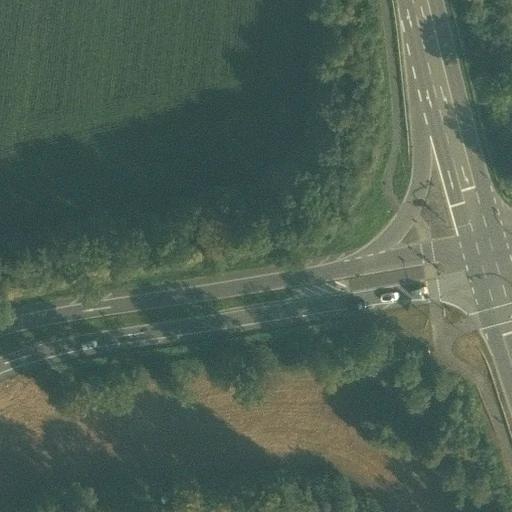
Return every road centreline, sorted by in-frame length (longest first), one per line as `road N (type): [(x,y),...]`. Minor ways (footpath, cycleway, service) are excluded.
road 1 (motorway): [(0,365),(128,329),(476,277)]
road 2 (motorway): [(337,265),(0,327)]
road 3 (secondary): [(496,237),(435,0)]
road 4 (motorway): [(424,80),(420,173),(409,209),(337,265)]
road 5 (secondary): [(424,80),(466,241)]
road 6 (motorway): [(466,241),(337,265)]
